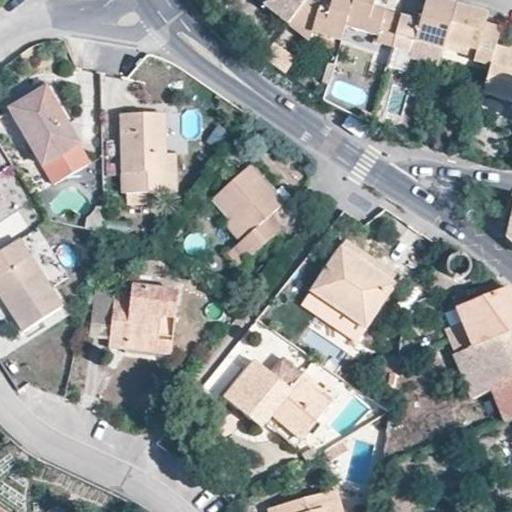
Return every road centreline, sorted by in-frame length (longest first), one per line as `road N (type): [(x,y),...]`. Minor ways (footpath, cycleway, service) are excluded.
road 1 (tertiary): [(166,3),(251,92),(392,184)]
road 2 (residential): [(0,402),(38,440),(174,511)]
road 3 (residential): [(0,36),(28,19),(130,24),(166,3)]
road 4 (tertiary): [(392,184),(511,267)]
road 5 (residential): [(511,183),(422,168),(403,171),(392,184)]
